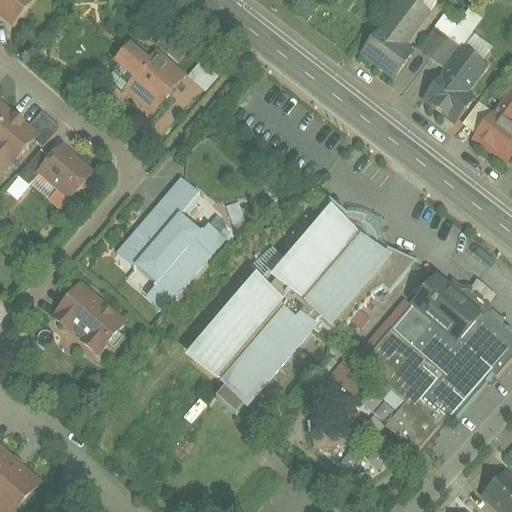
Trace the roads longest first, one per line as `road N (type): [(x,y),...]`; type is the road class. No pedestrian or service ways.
road 1 (residential): [(0,334),(142,168),(0,55)]
road 2 (secondary): [(205,0),(511,238)]
road 3 (residential): [(511,404),(411,511)]
